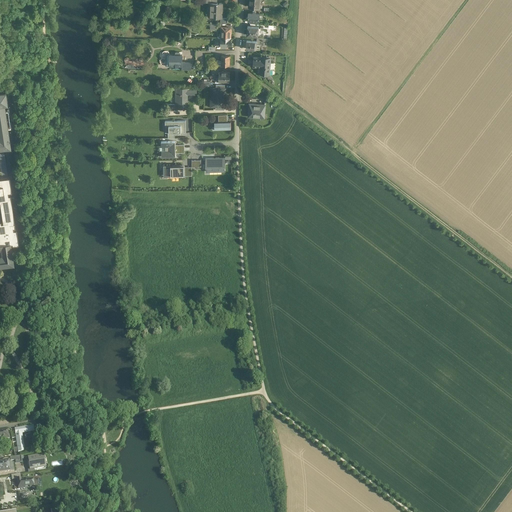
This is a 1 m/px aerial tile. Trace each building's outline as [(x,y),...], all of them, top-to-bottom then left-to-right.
[(217,3),(216,3),(210,3),(209,3),(209,17),(221,18),(222,18),(223,3),(217,3)] [(256,12),(253,12),(253,13),(249,12),(249,19),(251,19),(251,20),(257,21),(259,21),(260,13),(256,13),(256,12)] [(259,27),(247,26),(247,35),(257,36),(258,36),(258,35),(264,36),(264,31),(260,31),(260,29),(258,29),(259,27)] [(227,27),(221,27),(221,38),(231,38),(231,33),(231,29),(227,29),(227,27)] [(231,38),(221,38),(221,47),(224,47),(224,45),(231,45),(231,38)] [(257,41),(247,40),(246,49),(255,49),(257,49),(258,45),(258,41),(257,41)] [(179,52),(176,52),(176,55),(166,55),(166,66),(175,66),(176,67),(178,67),(178,66),(182,66),(182,62),(182,55),(179,55),(179,52)] [(229,55),(221,55),(221,65),(230,65),(229,55)] [(267,58),(254,57),(253,66),(261,67),(261,73),(260,73),(260,74),(270,74),(271,57),(267,57),(267,58)] [(230,72),(226,72),(222,72),(219,72),(219,77),(219,81),(230,81),(230,72)] [(210,87),(210,107),(216,107),(216,109),(224,110),(224,107),(227,107),(227,87),(225,87),(225,85),(216,85),(216,87),(210,87)] [(187,88),(176,88),(176,108),(186,108),(186,100),(187,100),(187,95),(197,95),(197,90),(187,90),(187,88)] [(0,265),(15,264),(12,244),(19,243),(17,228),(13,228),(13,226),(17,225),(13,193),(9,193),(9,190),(12,190),(10,175),(0,176),(0,148),(3,148),(11,147),(5,102),(8,102),(6,90),(0,90),(0,265)] [(265,105),(250,104),(249,116),(255,117),(255,114),(265,115),(265,105)] [(165,134),(187,133),(187,120),(165,120),(165,134)] [(215,122),(216,130),(232,130),(231,122),(229,122),(219,122),(215,122)] [(161,157),(176,157),(176,154),(185,154),(184,145),(176,145),(176,141),(161,142),(161,157)] [(206,168),(226,167),(226,156),(206,157),(206,168)] [(164,176),(185,175),(185,166),(164,167),(164,176)] [(33,426),(14,429),(18,452),(25,451),(22,434),(34,432),(33,426)] [(7,429),(0,430),(0,444),(2,444),(1,439),(9,438),(7,429)] [(43,456),(28,458),(30,469),(34,469),(44,467),(42,456),(43,456)] [(9,461),(0,462),(0,473),(10,472),(9,463),(9,461)] [(33,479),(25,479),(21,480),(21,478),(17,479),(17,484),(14,484),(15,489),(38,486),(37,481),(33,482),(33,479)]
